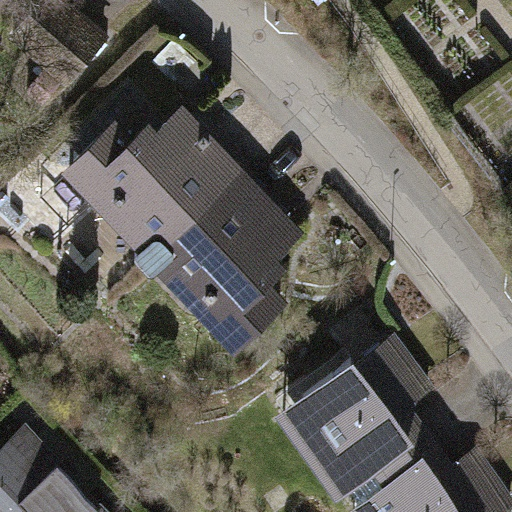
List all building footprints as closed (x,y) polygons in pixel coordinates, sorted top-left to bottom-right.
[(103,34),(64,0),(41,0),(14,31),(66,76),(103,34)] [(137,256),(142,261),(240,168),(205,131),(179,155),(149,123),(133,139),(115,122),(69,165),(104,202),(115,192),(153,231),(138,244),(137,256)] [(276,205),(240,168),(142,261),(147,266),(157,266),(172,252),(209,291),(198,301),(234,339),(282,296),(264,277),(280,260),(251,229),(276,205)] [(341,479),(348,474),(350,477),(409,435),(392,411),(428,386),(390,334),(355,360),(352,355),(304,389),(337,435),(319,448),(341,479)] [(437,475),(421,452),(362,494),(364,497),(357,502),(364,511),(495,511),(510,501),(474,450),(437,475)] [(0,470),(0,511),(107,511),(56,459),(21,493),(0,470)]
